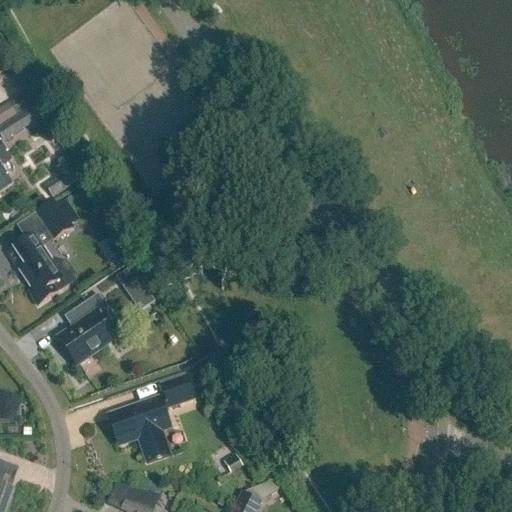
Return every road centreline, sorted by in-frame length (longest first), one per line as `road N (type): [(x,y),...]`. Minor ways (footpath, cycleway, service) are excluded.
road 1 (unclassified): [(440,439),(418,354),(157,0)]
road 2 (residential): [(57,511),(60,435),(43,395),(0,339)]
